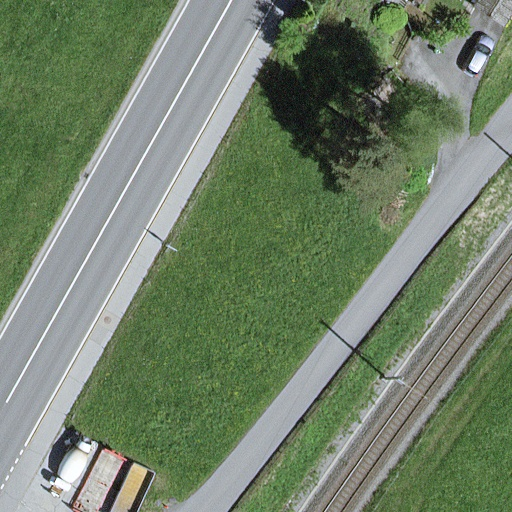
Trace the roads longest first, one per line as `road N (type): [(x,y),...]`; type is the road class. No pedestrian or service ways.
road 1 (residential): [(209,511),(511,123)]
road 2 (primary): [(233,0),(0,419)]
